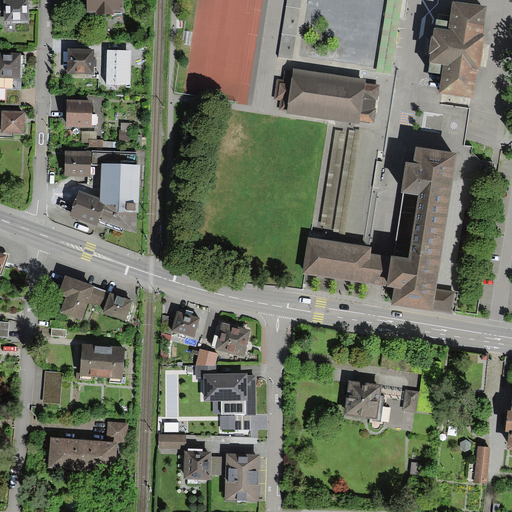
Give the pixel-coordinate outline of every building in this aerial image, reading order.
[(85,0),(86,17),(95,16),(95,20),(113,20),(113,17),(122,16),(121,0),(85,0)] [(301,0),(285,0),(277,58),(293,60),(301,0)] [(27,2),(4,3),(4,25),(27,25),(27,2)] [(437,25),(430,79),(444,81),(441,100),(474,104),(487,16),(453,11),(451,27),(437,25)] [(133,51),(107,50),(106,72),(105,84),(132,86),(133,51)] [(69,51),(69,73),(94,73),(95,51),(69,51)] [(20,58),(0,57),(0,91),(4,92),(20,92),(20,58)] [(290,74),(284,73),(282,82),(275,81),(272,101),(279,102),(277,111),(286,112),(285,118),(358,129),(359,124),(373,126),(379,88),(290,74)] [(20,104),(20,92),(4,92),(4,104),(20,104)] [(68,99),(66,127),(91,128),(93,100),(68,99)] [(22,116),(0,115),(0,138),(22,138),(22,116)] [(131,141),(131,123),(122,123),(122,132),(119,132),(119,141),(131,141)] [(146,136),(136,135),(136,147),(145,147),(146,136)] [(66,151),(65,176),(91,176),(92,165),(92,152),(75,151),(66,151)] [(138,151),(92,151),(92,152),(92,165),(101,165),(138,165),(138,151)] [(393,266),(389,291),(388,297),(395,298),(393,310),(433,316),(433,312),(452,315),(453,312),(455,296),(439,293),(458,164),(418,158),(416,175),(408,174),(404,203),(420,206),(411,269),(393,266)] [(374,187),(380,188),(385,161),(379,160),(374,187)] [(97,226),(98,223),(122,231),(123,228),(137,232),(137,213),(139,213),(140,165),(138,165),(101,165),(101,199),(78,191),(74,204),(71,211),(70,216),(97,226)] [(74,204),(61,200),(59,207),(71,211),(74,204)] [(308,246),(303,278),(364,288),(368,263),(369,255),(359,253),(308,246)] [(377,290),(389,291),(393,266),(381,264),(368,263),(364,288),(377,290)] [(111,293),(65,276),(58,295),(64,297),(58,313),(82,322),(89,303),(96,306),(97,305),(105,308),(111,293)] [(105,308),(103,313),(125,321),(133,301),(111,293),(105,308)] [(172,333),(195,338),(199,318),(177,313),(175,319),(172,333)] [(164,331),(172,333),(175,319),(167,317),(164,331)] [(0,335),(8,337),(9,323),(0,321),(0,335)] [(230,352),(236,327),(222,323),(216,349),(230,352)] [(51,324),(50,339),(65,340),(65,324),(51,324)] [(251,330),(236,327),(230,352),(244,356),(251,330)] [(172,335),(163,333),(161,343),(161,357),(168,357),(168,345),(170,346),(172,335)] [(84,345),(82,376),(123,379),(125,348),(84,345)] [(219,354),(200,349),(195,365),(195,372),(196,380),(204,380),(204,374),(216,374),(216,365),(219,354)] [(47,372),(45,401),(61,402),(63,373),(47,372)] [(251,414),(255,414),(255,376),(246,377),(246,374),(216,374),(204,374),(204,380),(204,402),(213,402),(213,415),(219,415),(220,430),(251,430),(251,414)] [(381,391),(347,387),(344,421),(377,425),(381,391)] [(417,395),(405,393),(403,412),(414,413),(417,395)] [(128,422),(108,421),(107,442),(126,443),(128,422)] [(186,435),(159,434),(159,447),(185,448),(186,435)] [(117,443),(50,438),(48,467),(115,472),(117,443)] [(466,441),(461,443),(460,449),(464,453),(470,450),(471,445),(466,441)] [(490,449),(478,448),(474,483),(486,485),(488,465),(490,449)] [(212,452),(185,451),(185,479),(211,480),(212,475),(212,456),(212,452)] [(226,453),(226,456),(225,475),(225,501),(259,502),(260,454),(226,453)] [(226,456),(212,456),(212,475),(225,475),(226,456)] [(422,467),(410,466),(409,479),(421,480),(422,467)]
